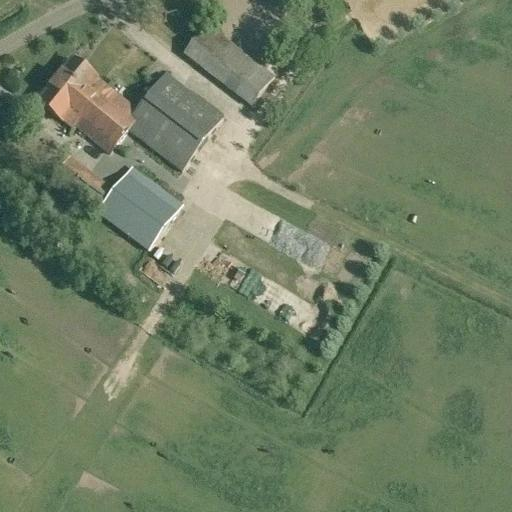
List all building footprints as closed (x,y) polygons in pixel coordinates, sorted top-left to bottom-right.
[(207,26),(183,58),(252,110),(275,79),(207,26)] [(330,60),(270,145),(284,155),(306,123),(331,141),(354,108),(358,110),(372,90),(330,60)] [(110,156),(128,133),(182,175),(223,122),(167,78),(139,114),(106,88),(105,89),(96,83),(97,81),(73,62),(39,106),(61,125),(64,121),(110,156)] [(115,191),(70,158),(49,186),(63,196),(65,193),(97,217),(150,256),(185,208),(131,169),(115,191)] [(251,285),(265,273),(254,260),(240,272),(251,285)] [(169,290),(180,278),(163,263),(152,275),(169,290)]
